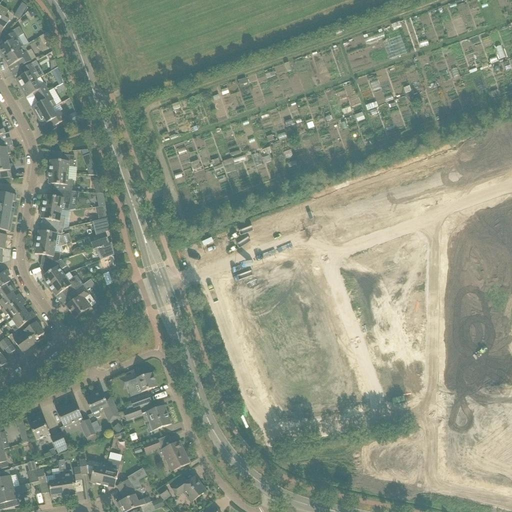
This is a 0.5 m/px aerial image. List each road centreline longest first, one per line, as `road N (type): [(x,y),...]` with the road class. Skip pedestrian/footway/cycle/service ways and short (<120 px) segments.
road 1 (track): [(179,211),(192,214),(511,100)]
road 2 (track): [(443,0),(157,104)]
road 3 (residential): [(380,416),(295,433),(275,429),(256,404),(208,271)]
road 4 (residential): [(68,340),(24,276),(35,166),(0,85)]
road 5 (residential): [(94,379),(160,355),(202,455),(252,511)]
road 6 (tertiary): [(141,229),(73,33),(54,0)]
road 7 (residential): [(433,405),(435,212)]
road 8 (tertiary): [(268,490),(220,444),(179,340)]
road 9 (residential): [(320,251),(380,416)]
road 10 (residential): [(511,501),(432,485),(433,405)]
road 11 (residential): [(320,251),(313,235),(208,271)]
road 12 (residential): [(435,212),(320,251)]
